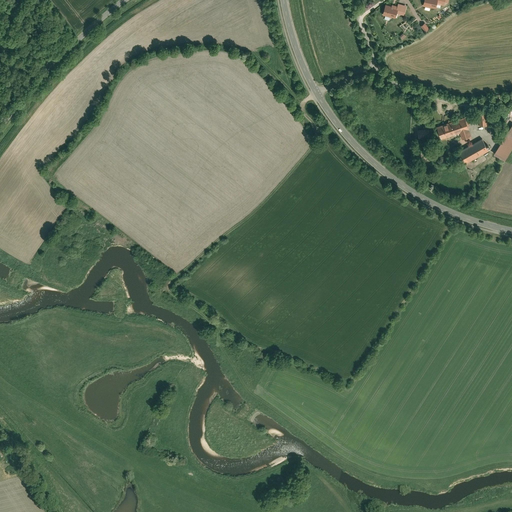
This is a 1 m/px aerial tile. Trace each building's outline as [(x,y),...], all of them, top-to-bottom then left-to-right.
[(385,4),(382,15),(395,18),(396,13),(404,15),(407,5),(397,3),(396,5),(391,4),(391,6),(385,4)] [(424,22),(419,25),(424,31),(428,28),(424,22)] [(477,111),(479,126),(487,125),(486,111),(477,111)] [(436,127),(440,139),(459,133),(461,139),(472,135),(466,117),(436,127)] [(511,124),(494,154),(505,161),(511,149),(511,124)] [(416,130),(418,139),(430,137),(428,128),(416,130)] [(457,152),(463,163),(488,150),(482,139),(457,152)] [(421,150),(420,164),(429,165),(429,163),(436,164),(437,155),(430,154),(431,151),(421,150)]
